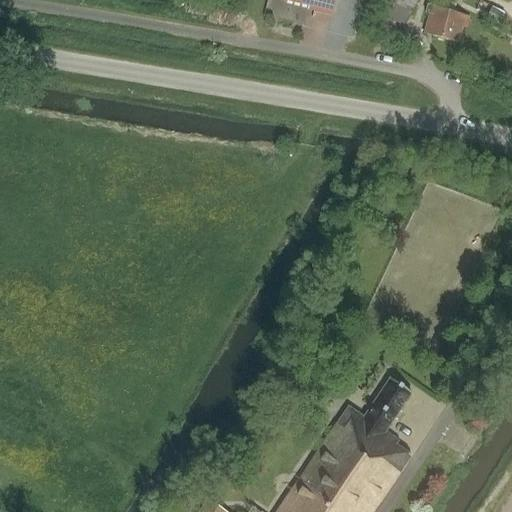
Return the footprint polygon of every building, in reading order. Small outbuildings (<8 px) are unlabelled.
[(330,14),(331,11),(334,0),(288,0),(314,6),(313,10),(330,14)] [(382,0),(376,11),(388,18),(387,19),(388,19),(382,30),(397,37),(402,26),(404,27),(419,0),(382,0)] [(428,4),(425,16),(429,17),(424,33),(458,42),(463,26),(466,27),(470,16),(453,11),(456,3),(447,1),(444,9),(428,4)] [(399,441),(384,430),(411,392),(392,378),(363,417),(354,411),(344,425),(339,422),(277,511),(372,511),(412,455),(396,445),(399,441)] [(226,511),(206,498),(196,511),(226,511)]
